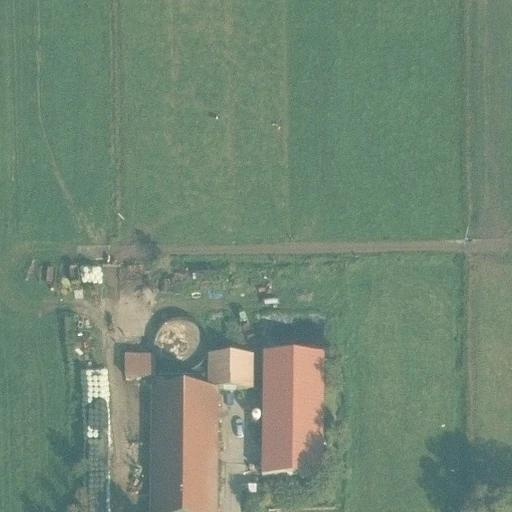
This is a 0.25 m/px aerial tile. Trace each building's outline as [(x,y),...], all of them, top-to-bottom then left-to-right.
[(80,223),(102,224),(103,207),(81,206),(80,223)] [(108,307),(120,319),(132,307),(120,296),(108,307)] [(155,359),(125,358),(125,379),(154,379),(155,359)] [(263,358),(262,479),(322,480),(324,358),(263,358)] [(217,511),(218,392),(252,392),(252,360),(208,360),(208,394),(151,394),(149,511),(217,511)]
